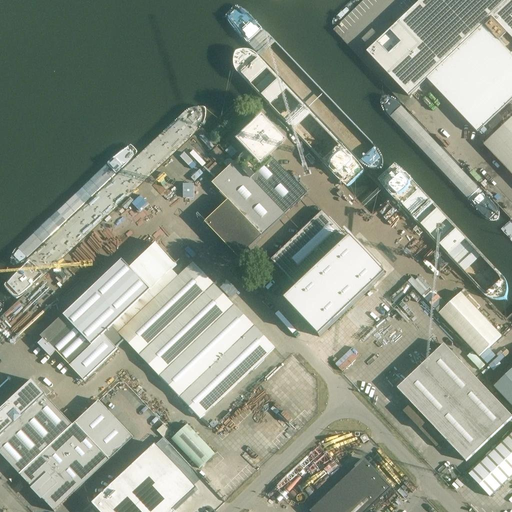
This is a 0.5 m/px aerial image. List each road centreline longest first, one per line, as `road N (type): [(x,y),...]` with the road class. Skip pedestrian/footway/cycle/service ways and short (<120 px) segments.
road 1 (unclassified): [(201,242),(343,392)]
road 2 (unclassified): [(226,511),(343,392)]
road 3 (unclassified): [(343,392),(457,511)]
